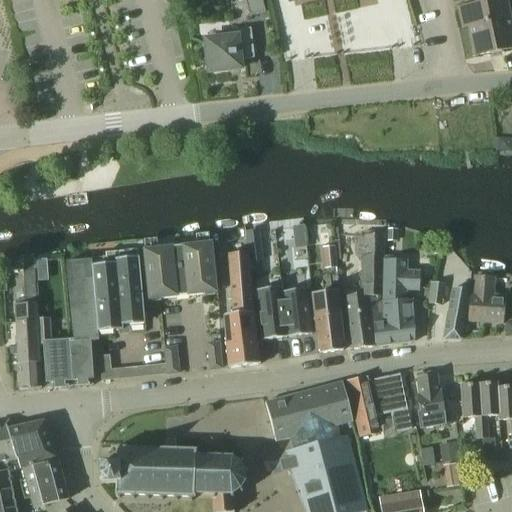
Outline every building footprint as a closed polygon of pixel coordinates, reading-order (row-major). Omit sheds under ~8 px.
[(260,0),(243,0),(249,17),(264,13),(260,0)] [(476,0),(478,5),(458,9),(462,28),(468,27),(474,57),(511,48),(511,31),(505,0),(476,0)] [(204,41),(208,73),(240,69),(239,60),(253,58),(250,29),(219,33),(220,39),(204,41)] [(397,231),(387,231),(387,243),(397,243),(397,231)] [(363,235),(363,257),(360,257),(359,295),(343,298),(351,351),(374,348),(372,324),(382,322),(381,302),(383,262),(384,262),(384,256),(385,235),(363,235)] [(305,238),(294,239),(295,250),(306,249),(305,238)] [(248,243),(250,263),(262,262),(259,242),(248,243)] [(210,244),(144,251),(143,251),(148,301),(186,297),(216,294),(210,244)] [(334,268),(332,248),(323,249),(325,269),(334,268)] [(97,333),(127,330),(127,326),(144,325),(137,251),(104,253),(105,257),(90,259),(97,333)] [(223,317),(228,369),(260,365),(253,314),(252,315),(247,254),(227,255),(232,316),(223,317)] [(392,257),(384,256),(384,262),(383,262),(381,302),(382,322),(389,322),(390,346),(413,343),(411,301),(405,301),(405,291),(417,291),(418,273),(406,272),(406,263),(392,262),(392,257)] [(69,346),(71,388),(92,387),(89,343),(97,342),(90,261),(65,263),(72,342),(69,342),(69,346)] [(40,390),(34,305),(36,305),(34,271),(23,272),(24,300),(14,301),(20,392),(40,390)] [(502,325),(504,297),(492,296),(494,279),(474,278),(473,295),(470,295),(468,322),(502,325)] [(430,283),(427,304),(442,307),(446,286),(430,283)] [(282,294),(281,289),(256,292),(262,341),(286,338),(282,294)] [(449,305),(442,341),(460,341),(467,305),(468,293),(452,290),(449,305)] [(306,291),(282,294),(286,338),(311,335),(306,291)] [(337,294),(313,297),(319,355),(343,352),(337,294)] [(37,321),(38,345),(51,345),(49,320),(37,321)] [(389,322),(382,322),(372,324),(374,348),(390,346),(389,322)] [(221,369),(218,343),(206,344),(209,370),(221,369)] [(42,347),(45,390),(56,389),(58,391),(66,391),(68,389),(71,388),(69,346),(42,347)] [(163,349),(165,365),(166,375),(178,374),(175,348),(163,349)] [(99,358),(98,358),(98,359),(101,381),(100,381),(100,382),(102,382),(102,381),(115,380),(116,380),(116,379),(115,379),(115,372),(115,371),(114,371),(109,372),(107,358),(108,358),(107,357),(106,357),(99,358)] [(166,375),(165,365),(163,365),(163,366),(149,367),(147,367),(147,368),(133,369),(132,369),(132,370),(133,377),(133,378),(134,378),(148,376),(148,377),(150,377),(150,376),(164,375),(166,375)] [(411,431),(407,410),(399,374),(368,381),(367,377),(347,381),(359,438),(383,432),(379,416),(390,414),(394,435),(411,431)] [(417,380),(419,396),(422,412),(417,413),(419,428),(444,424),(439,393),(437,377),(417,380)] [(292,480),(304,511),(367,511),(348,436),(341,438),(338,426),(351,423),(351,421),(341,383),(265,404),(275,443),(289,439),(292,451),(285,453),(287,459),(279,461),(282,473),(290,471),(292,480)] [(488,440),(487,417),(498,416),(497,388),(497,383),(478,384),(482,441),(488,440)] [(475,441),(482,441),(478,384),(460,385),(462,418),(473,418),(475,441)] [(511,443),(511,386),(497,388),(498,416),(498,421),(509,420),(511,443)] [(16,461),(19,471),(21,471),(57,461),(43,423),(8,430),(16,461)] [(10,474),(19,471),(16,461),(8,430),(7,430),(6,425),(0,425),(0,465),(8,464),(10,474)] [(176,449),(176,448),(176,439),(165,439),(164,449),(176,449)] [(455,444),(439,446),(442,464),(458,462),(455,444)] [(178,448),(176,448),(176,449),(164,449),(164,447),(162,447),(162,449),(150,449),(150,447),(147,447),(147,448),(136,448),(136,446),(133,446),(133,448),(116,448),(116,463),(120,463),(119,485),(115,485),(114,496),(117,496),(117,499),(119,499),(119,497),(131,497),(131,499),(134,499),(134,497),(145,497),(145,500),(148,500),(148,498),(160,498),(160,500),(162,500),(162,498),(174,498),(174,501),(177,501),(177,499),(189,499),(189,502),(191,502),(191,499),(194,499),(194,495),(211,495),(211,511),(233,511),(234,494),(238,491),(241,493),(242,491),(240,489),(244,482),(247,484),(247,481),(244,481),(244,472),(247,472),(247,470),(244,470),(240,464),(243,462),(241,461),(239,462),(232,458),(232,454),(230,454),(230,457),(216,456),(216,453),(214,453),(214,456),(196,456),(196,450),(193,450),(193,448),(191,448),(191,450),(178,450),(178,448)] [(24,501),(29,500),(32,510),(67,500),(57,461),(21,471),(24,481),(19,482),(24,501)] [(120,463),(116,463),(116,464),(98,464),(98,485),(115,485),(119,485),(120,463)] [(8,464),(0,465),(0,511),(17,511),(10,474),(8,464)] [(456,465),(443,467),(446,489),(459,487),(456,465)] [(421,511),(420,500),(380,507),(381,511),(421,511)]
